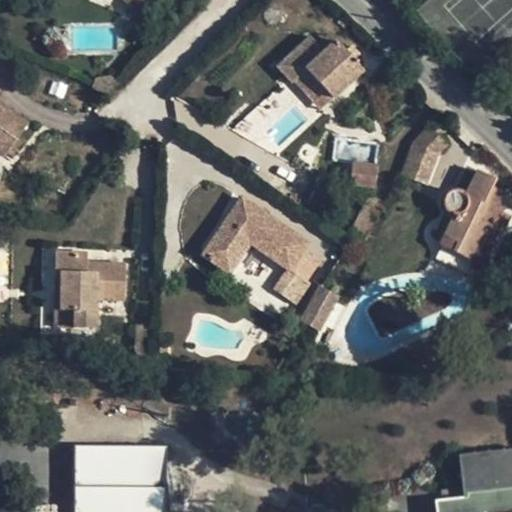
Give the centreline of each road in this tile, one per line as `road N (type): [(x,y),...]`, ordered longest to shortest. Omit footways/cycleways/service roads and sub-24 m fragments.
road 1 (unclassified): [(350,0),(511,154)]
road 2 (unknown): [(241,0),(134,115)]
